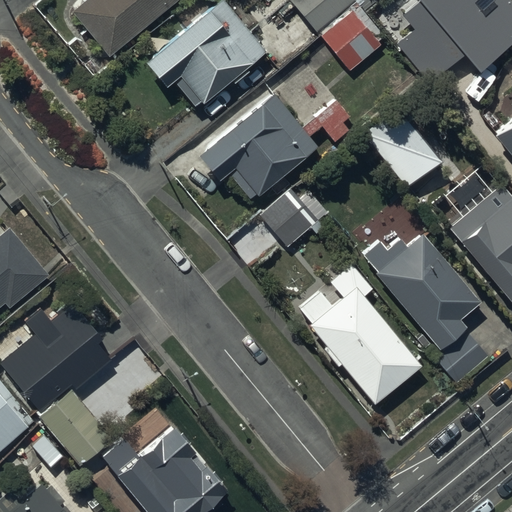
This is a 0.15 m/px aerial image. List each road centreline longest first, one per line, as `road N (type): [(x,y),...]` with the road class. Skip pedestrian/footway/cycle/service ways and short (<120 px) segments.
road 1 (residential): [(0,105),(115,220),(357,511)]
road 2 (tertiary): [(511,430),(414,511)]
